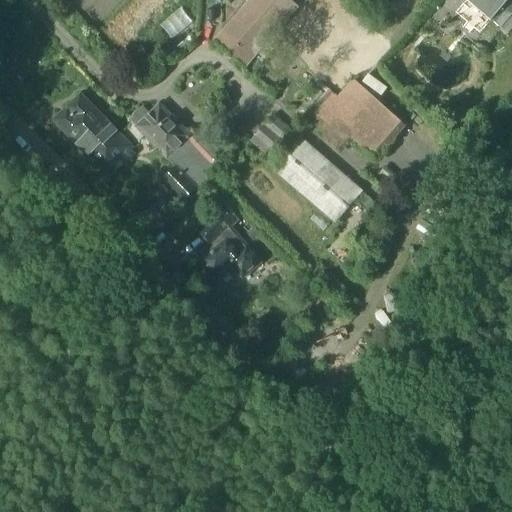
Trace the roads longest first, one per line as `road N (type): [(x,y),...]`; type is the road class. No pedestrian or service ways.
road 1 (track): [(364,511),(339,456),(183,293)]
road 2 (residential): [(183,293),(0,103)]
